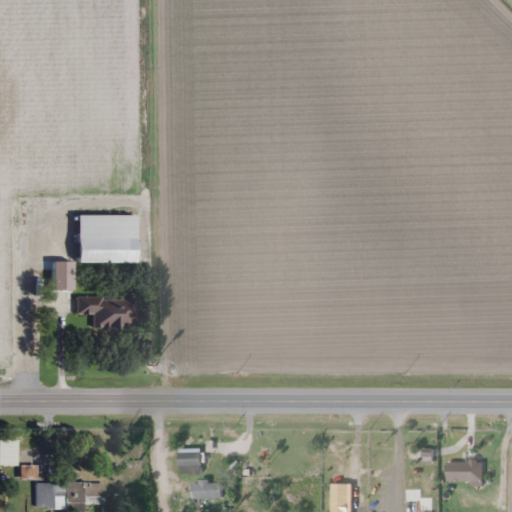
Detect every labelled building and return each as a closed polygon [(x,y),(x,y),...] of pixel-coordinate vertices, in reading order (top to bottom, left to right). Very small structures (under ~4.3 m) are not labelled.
[(133,216),(76,216),(76,263),(133,263),(133,216)] [(73,265),(71,257),(63,260),(66,267),(73,265)] [(57,280),(57,295),(68,295),(67,280),(57,280)] [(132,328),(132,298),(76,298),(76,316),(92,316),(92,329),(132,328)] [(0,466),(15,466),(15,441),(0,440),(0,466)] [(179,475),(202,475),(202,449),(179,449),(179,475)] [(447,462),(447,474),(438,474),(438,482),(484,482),(484,462),(447,462)] [(20,481),(35,481),(35,466),(20,466),(20,481)] [(221,482),(193,482),(193,500),(221,500),(221,482)] [(104,484),(35,483),(34,510),(83,510),(83,505),(104,506),(104,484)] [(402,499),(402,489),(358,489),(358,499),(402,499)]
